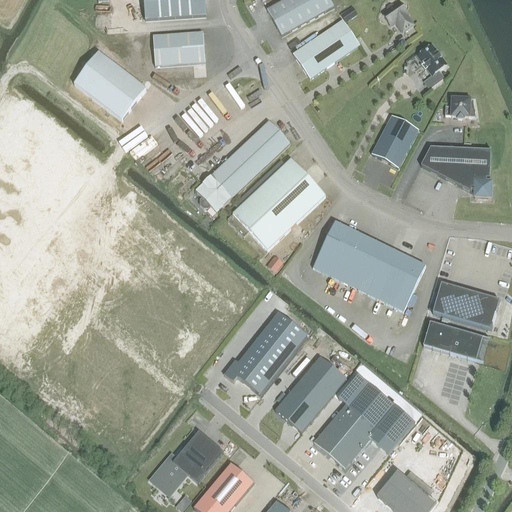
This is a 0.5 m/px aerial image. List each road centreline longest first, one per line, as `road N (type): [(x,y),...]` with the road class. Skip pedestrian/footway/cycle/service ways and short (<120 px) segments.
road 1 (unclassified): [(346,511),(40,257)]
road 2 (unclassified): [(254,58),(348,187),(431,227),(511,234)]
road 3 (unclassified): [(254,58),(124,147),(40,257)]
